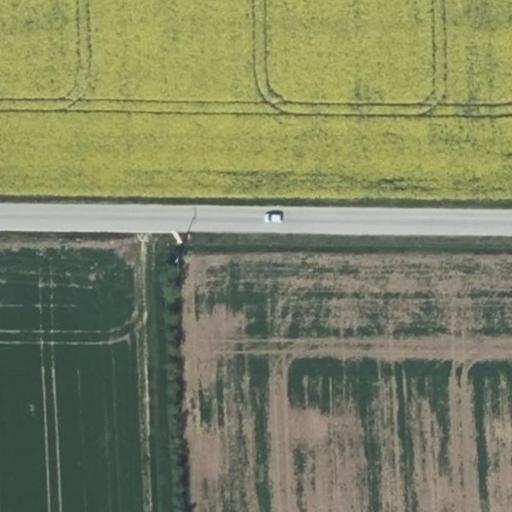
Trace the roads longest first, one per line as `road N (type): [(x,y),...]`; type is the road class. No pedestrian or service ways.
road 1 (unclassified): [(511,228),(0,216)]
road 2 (track): [(150,511),(136,219)]
